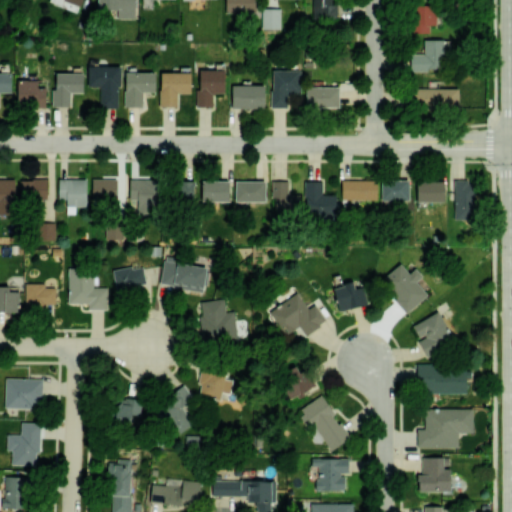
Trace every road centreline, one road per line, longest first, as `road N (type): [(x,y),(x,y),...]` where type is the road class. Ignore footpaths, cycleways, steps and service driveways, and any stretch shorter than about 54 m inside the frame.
road 1 (residential): [(0,144),(510,145)]
road 2 (secondary): [(510,145),(510,511)]
road 3 (residential): [(77,347),(70,511)]
road 4 (residential): [(363,356),(381,396),(384,511)]
road 5 (residential): [(373,0),(375,145)]
road 6 (secondary): [(508,0),(510,145)]
